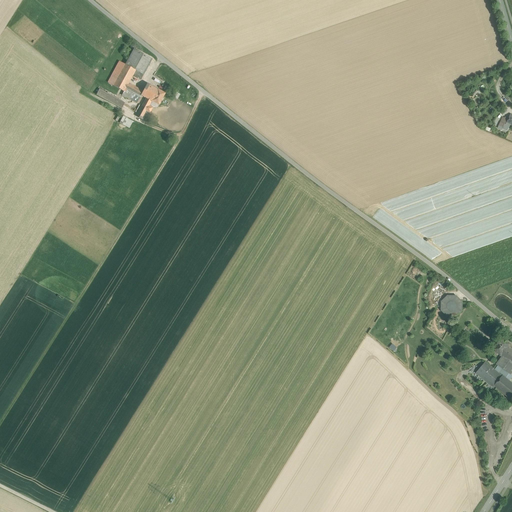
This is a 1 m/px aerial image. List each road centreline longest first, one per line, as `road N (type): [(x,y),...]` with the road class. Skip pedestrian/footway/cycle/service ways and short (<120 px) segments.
road 1 (unclassified): [(511,330),(90,0)]
road 2 (track): [(179,137),(0,423)]
